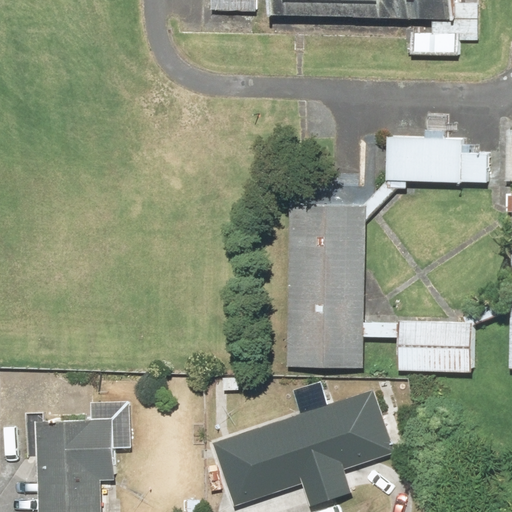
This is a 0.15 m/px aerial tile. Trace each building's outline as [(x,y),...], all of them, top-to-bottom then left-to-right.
[(258,0),(217,0),(217,12),(259,12),(258,0)] [(278,0),(278,14),(417,15),(416,53),(463,53),(463,36),(476,36),(476,0),(278,0)] [(494,133),(394,132),(393,182),(494,182),(494,133)] [(372,205),(291,204),(289,366),(370,367),(372,205)] [(480,321),(399,320),(399,370),(479,371),(480,321)] [(247,372),(218,371),(217,392),(247,392),(247,372)] [(216,443),(238,505),(305,481),(314,506),(357,491),(348,466),(399,448),(377,386),(216,443)] [(43,420),(45,511),(108,511),(107,476),(122,475),(120,417),(43,420)] [(207,511),(208,499),(184,498),(182,511),(207,511)]
